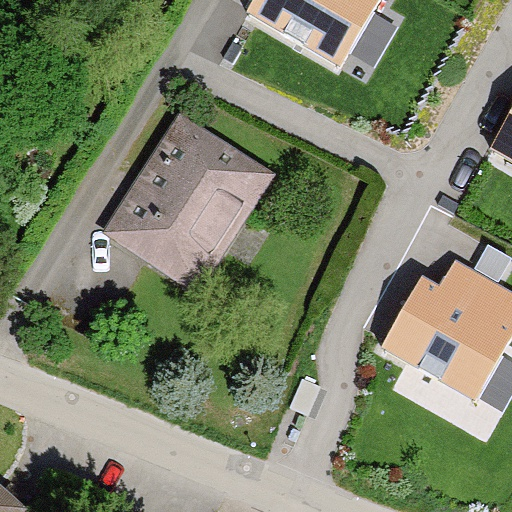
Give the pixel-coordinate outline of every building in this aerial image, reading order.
[(378,0),(253,0),(243,19),(339,74),(378,0)] [(274,173),(180,104),(95,218),(190,288),(274,173)] [(511,109),(489,150),(511,162),(511,109)] [(422,273),(381,348),(477,405),(511,340),(511,291),(455,259),(440,283),(422,273)] [(0,482),(0,511),(23,511),(29,507),(0,482)]
